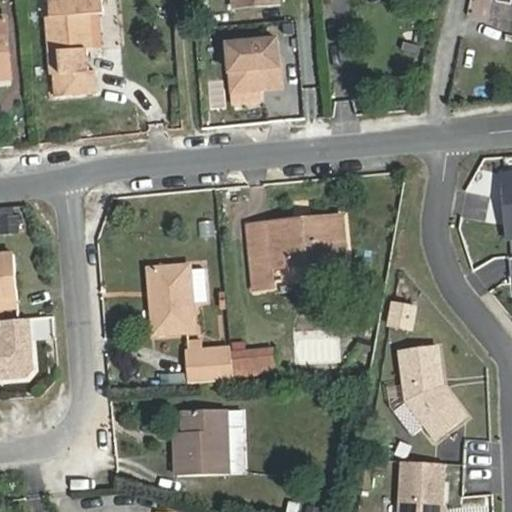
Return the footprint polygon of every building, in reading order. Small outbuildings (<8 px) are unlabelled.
[(89,49),(94,48),(92,13),(99,13),(104,13),(103,0),(49,0),(50,17),(46,18),(50,52),(59,52),(60,73),(55,73),(56,96),(97,93),(97,72),(90,73),(89,49)] [(232,0),(233,9),(280,5),(279,0),(232,0)] [(92,13),(94,48),(103,48),(99,13),(92,13)] [(0,78),(9,77),(6,35),(0,35),(0,78)] [(280,35),(224,42),(230,98),(287,91),(280,35)] [(284,39),(287,92),(266,94),(268,118),(299,116),(297,84),(300,84),(297,38),(284,39)] [(511,239),(511,174),(503,175),(508,240),(511,239)] [(248,227),(254,291),(273,289),(272,269),(347,262),(343,217),(248,227)] [(0,299),(17,298),(14,253),(0,254),(0,299)] [(191,267),(149,270),(154,335),(196,331),(191,267)] [(0,308),(18,308),(17,298),(0,299),(0,308)] [(416,333),(420,305),(392,301),(388,329),(416,333)] [(35,340),(53,338),(51,316),(33,318),(35,340)] [(28,319),(1,322),(3,346),(0,346),(0,385),(27,383),(33,376),(28,319)] [(234,380),(231,347),(187,351),(190,384),(225,381),(234,380)] [(444,387),(439,348),(401,353),(408,401),(437,440),(467,417),(444,387)] [(186,434),(188,474),(230,473),(227,411),(187,413),(186,434)] [(188,474),(186,434),(175,434),(177,475),(188,474)] [(443,511),(446,465),(404,463),(401,511),(443,511)]
